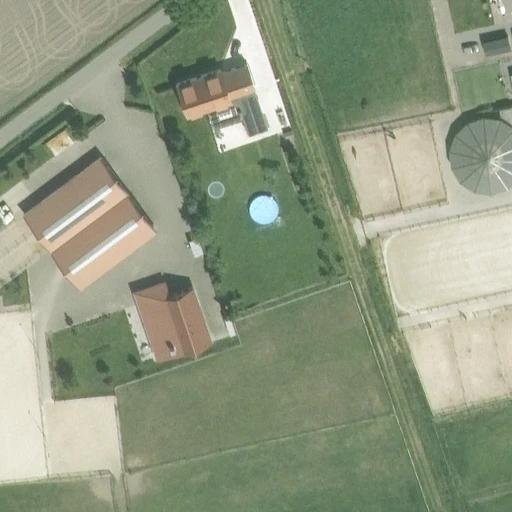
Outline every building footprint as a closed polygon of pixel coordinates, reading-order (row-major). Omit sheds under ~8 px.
[(510,47),(508,35),(497,37),(499,49),(510,47)] [(221,68),(176,83),(185,113),(206,106),(242,93),(241,90),(254,86),(255,86),(247,63),(222,71),(221,68)] [(511,107),(448,124),(466,191),(511,179),(511,107)] [(262,115),(247,120),(250,131),(248,132),(248,133),(260,129),(260,127),(266,125),(267,127),(268,127),(263,113),(261,114),(262,115)] [(100,156),(23,213),(76,284),(153,226),(100,156)] [(245,258),(241,243),(298,225),(286,187),(225,206),(228,216),(210,221),(224,265),(245,258)] [(170,293),(154,299),(172,352),(210,339),(192,286),(170,293)] [(145,287),(131,292),(135,305),(150,300),(145,287)] [(258,304),(232,314),(237,328),(263,318),(258,304)]
